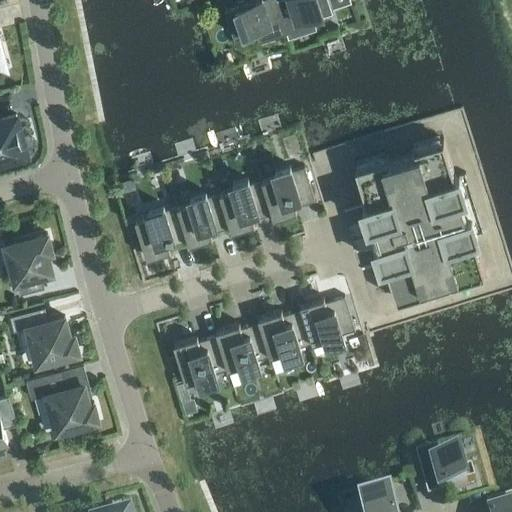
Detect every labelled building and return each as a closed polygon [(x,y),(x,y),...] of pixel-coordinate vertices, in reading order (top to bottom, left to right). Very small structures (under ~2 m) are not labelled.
[(276,0),(253,0),(245,0),(225,7),(235,36),(256,29),(260,42),(287,34),(287,32),(276,0)] [(276,0),(287,32),(287,34),(288,38),(317,29),(312,15),(333,8),(331,1),(335,0),(276,0)] [(0,163),(13,160),(12,156),(26,153),(16,115),(0,119),(0,163)] [(455,176),(444,139),(356,167),(367,203),(363,205),(369,224),(375,222),(381,243),(375,245),(381,265),(386,263),(397,300),(485,273),(474,236),(484,232),(466,173),(455,176)] [(260,175),(272,214),(274,218),(297,211),(296,206),(315,200),(305,166),(292,170),(290,166),(260,175)] [(253,220),(272,214),(260,175),(218,188),(231,227),(232,231),(255,224),(253,220)] [(211,233),(231,227),(218,188),(176,201),(190,244),(213,237),(211,233)] [(189,244),(190,244),(176,201),(148,210),(150,214),(135,219),(139,232),(135,234),(139,245),(143,244),(147,257),(170,250),(169,246),(188,240),(189,244)] [(20,294),(45,288),(41,274),(52,271),(47,251),(52,250),(47,234),(6,245),(20,294)] [(302,309),(312,343),(327,338),(328,343),(344,338),(342,333),(355,329),(345,295),(325,301),(324,297),(300,304),(302,309)] [(49,320),(45,307),(11,316),(14,330),(28,327),(38,362),(79,351),(74,335),(70,336),(64,316),(49,320)] [(300,347),(312,343),(302,309),(283,315),(282,310),(258,317),(260,322),(270,356),(285,351),(286,356),(301,351),(300,347)] [(258,360),(270,356),(260,322),(241,328),(239,323),(216,330),(217,335),(228,369),(242,364),(244,369),(259,364),(258,360)] [(216,373),(228,369),(217,335),(199,341),(197,336),(174,343),(178,357),(174,358),(177,370),(182,369),(186,382),(200,378),(201,382),(217,377),(216,373)] [(68,388),(63,370),(27,380),(32,399),(48,394),(57,430),(98,419),(94,402),(89,403),(84,384),(68,388)] [(0,448),(6,447),(5,444),(8,443),(2,423),(16,419),(9,396),(0,398),(0,448)] [(441,463),(437,449),(415,455),(426,494),(438,491),(439,496),(475,486),(471,473),(463,475),(458,458),(441,463)] [(393,511),(388,490),(374,494),(377,502),(359,507),(360,511),(393,511)] [(511,511),(511,496),(491,503),(493,511),(511,511)]
